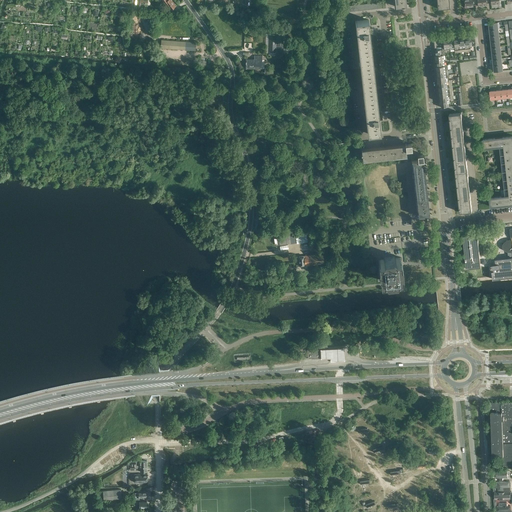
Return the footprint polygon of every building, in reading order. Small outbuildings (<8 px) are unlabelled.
[(161,0),(164,3),(165,2),(170,10),(176,6),(171,0),(161,0)] [(434,0),(435,4),(437,3),(437,8),(450,7),(448,0),(434,0)] [(369,20),(355,21),(357,21),(367,113),(369,133),(367,133),(381,132),(381,131),(380,119),(381,120),(382,120),(381,119),(382,119),(382,114),(381,114),(380,114),(379,114),(370,33),(371,33),(371,34),(372,33),(372,28),(371,28),(370,28),(369,28),(369,20)] [(269,34),(268,53),(275,53),(275,56),(276,56),(282,56),(282,53),(281,53),(282,35),(276,34),(275,34),(269,34)] [(443,45),(441,45),(441,49),(443,49),(444,49),(444,50),(454,49),(455,53),(471,51),(470,46),(475,45),(474,37),(448,40),(448,39),(443,40),(443,45)] [(196,42),(161,40),(161,48),(195,50),(196,42)] [(436,49),(435,50),(441,107),(449,106),(448,101),(453,101),(451,80),(449,80),(447,65),(444,65),(443,54),(445,54),(444,50),(444,49),(443,49),(441,49),(436,49)] [(255,59),(247,59),(247,68),(259,68),(259,69),(260,69),(260,68),(261,68),(262,56),(255,56),(255,59)] [(450,122),(448,122),(449,128),(451,128),(451,134),(463,132),(461,113),(449,114),(450,122)] [(452,140),(450,140),(451,146),(453,146),(453,153),(466,152),(463,132),(451,134),(452,140)] [(495,138),(483,139),(484,148),(504,146),(509,195),(490,197),(491,206),(493,206),(503,205),(503,204),(510,204),(511,203),(511,135),(503,137),(503,139),(495,140),(495,138)] [(405,144),(362,149),(361,149),(362,153),(361,153),(361,154),(362,154),(363,161),(407,156),(406,149),(412,149),(411,143),(405,144)] [(454,162),(453,162),(453,168),(455,167),(456,173),(468,171),(466,152),(453,153),(454,162)] [(418,160),(411,161),(412,161),(417,210),(418,210),(419,216),(426,215),(427,216),(428,216),(428,215),(430,215),(424,160),(423,154),(417,154),(418,160)] [(456,180),(455,180),(455,186),(457,186),(458,192),(470,191),(468,171),(456,173),(456,180)] [(459,202),(457,202),(458,207),(459,207),(460,212),(472,211),(470,191),(458,192),(459,202)] [(491,266),(491,267),(491,268),(492,268),(493,268),(493,271),(492,271),(493,279),(511,276),(511,228),(510,229),(511,239),(510,239),(509,239),(508,240),(507,240),(506,241),(505,241),(504,242),(503,243),(503,244),(502,245),(502,246),(502,247),(503,248),(503,249),(504,249),(504,250),(505,250),(505,251),(506,251),(507,251),(507,252),(508,252),(509,252),(510,252),(511,257),(492,259),(493,265),(492,265),(491,265),(491,266)] [(307,233),(295,234),(296,243),(308,242),(307,233)] [(286,236),(278,237),(280,245),(287,244),(291,243),(296,243),(295,234),(286,236)] [(481,267),(477,234),(463,236),(466,269),(481,267)] [(330,235),(323,236),(324,247),(331,246),(330,235)] [(323,253),(304,255),(299,256),(300,266),(305,266),(305,268),(307,267),(307,265),(310,265),(310,266),(311,266),(311,265),(324,264),(323,253)] [(396,278),(403,278),(402,272),(401,272),(400,263),(401,263),(401,257),(394,258),(394,257),(385,257),(385,259),(378,259),(379,265),(380,265),(381,274),(380,274),(381,280),(387,279),(387,280),(396,280),(396,278)] [(321,348),(307,349),(308,358),(307,358),(308,358),(308,359),(308,358),(321,358),(322,358),(322,357),(321,357),(321,349),(321,348)] [(322,358),(321,358),(330,358),(331,360),(331,361),(344,360),(345,360),(345,359),(344,348),(343,348),(324,348),(321,349),(321,357),(322,357),(322,358)] [(492,455),(492,456),(503,455),(504,465),(511,464),(511,401),(487,402),(486,402),(487,404),(488,404),(489,406),(489,407),(489,409),(490,410),(489,411),(489,412),(490,412),(490,413),(491,412),(492,455)] [(148,482),(147,474),(135,474),(135,482),(139,482),(139,483),(143,483),(143,482),(148,482)] [(497,484),(493,484),(494,487),(498,487),(498,490),(503,490),(503,487),(510,486),(510,481),(497,482),(498,484),(497,484)] [(121,489),(98,491),(99,501),(122,499),(121,489)] [(496,491),(493,491),(494,501),(496,501),(510,500),(510,497),(507,497),(506,494),(506,491),(496,491)] [(147,501),(140,501),(140,498),(132,498),(135,498),(135,501),(135,504),(135,505),(139,505),(139,507),(147,507),(147,501)] [(507,502),(499,503),(499,506),(497,506),(497,511),(510,510),(510,505),(507,506),(507,502)]
